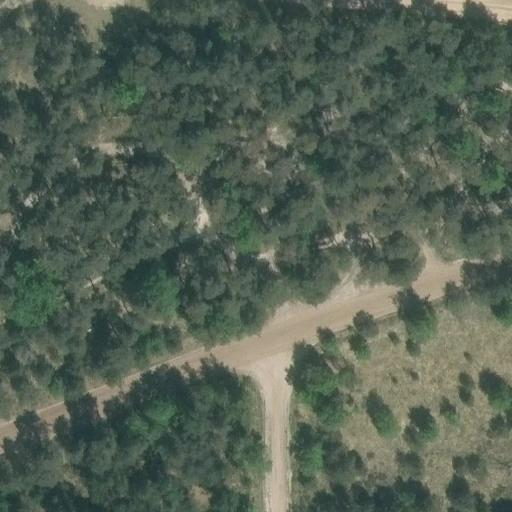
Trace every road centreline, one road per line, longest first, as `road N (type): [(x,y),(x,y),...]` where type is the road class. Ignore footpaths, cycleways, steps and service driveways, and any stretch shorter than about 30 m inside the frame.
road 1 (track): [(0,436),(511,260)]
road 2 (track): [(280,336),(284,511)]
